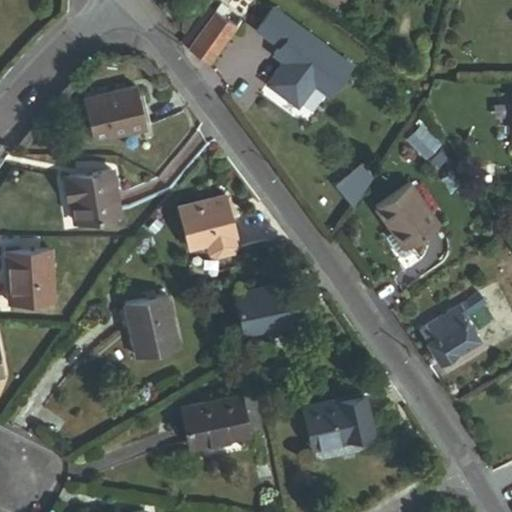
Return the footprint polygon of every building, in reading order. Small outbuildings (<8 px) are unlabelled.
[(206,5),(184,36),(178,45),(201,74),(209,62),(188,47),(214,11),(206,5)] [(267,83),(297,106),(313,84),(328,94),(350,65),(273,8),(257,30),(279,46),(284,49),(285,59),(283,61),(267,83)] [(223,17),(214,11),(188,47),(209,62),(240,18),(228,10),(223,17)] [(279,46),(273,54),(283,61),(285,59),(284,49),(279,46)] [(141,86),(135,87),(145,128),(123,133),(126,145),(153,138),(141,86)] [(135,87),(82,100),(92,141),(123,133),(145,128),(135,87)] [(419,124),(405,139),(426,159),(440,145),(419,124)] [(336,185),(352,204),(371,176),(362,164),(336,185)] [(109,171),(63,179),(67,202),(71,201),(74,222),(117,214),(109,171)] [(438,223),(409,182),(380,203),(398,228),(386,236),(399,255),(405,255),(413,249),(409,243),(438,223)] [(222,195),(177,208),(189,247),(207,242),(234,234),(222,195)] [(234,234),(207,242),(210,252),(216,255),(234,250),(237,244),(234,234)] [(49,250),(6,253),(9,302),(52,299),(49,250)] [(236,295),(244,333),(299,321),(291,283),(236,295)] [(477,293),(457,305),(463,315),(483,303),(477,293)] [(165,295),(123,304),(135,357),(177,348),(165,295)] [(457,305),(425,324),(434,338),(428,341),(440,362),(478,339),(463,315),(457,305)] [(419,327),(428,341),(434,338),(425,324),(419,327)] [(302,408),(312,448),(371,434),(362,393),(302,408)] [(239,396),(182,408),(189,446),(247,434),(239,396)] [(371,434),(312,448),(315,462),(370,449),(373,446),(373,440),(371,434)]
